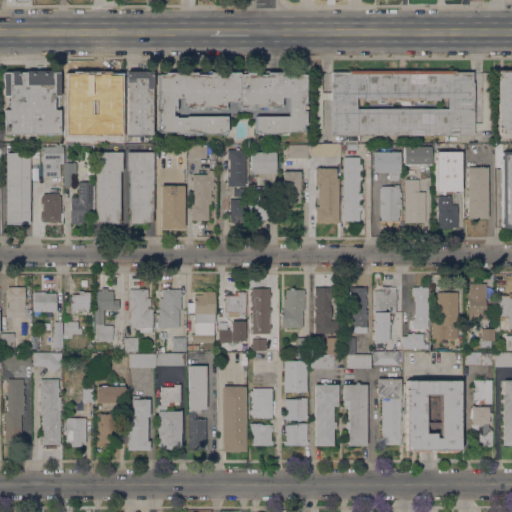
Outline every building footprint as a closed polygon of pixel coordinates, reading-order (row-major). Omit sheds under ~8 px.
[(87,90),(86,90),(86,96),(76,96),(76,98),(74,98),(74,99),(71,99),(71,98),(70,98),(70,69),(74,69),(74,65),(83,65),(83,69),(87,69),(87,90)] [(105,68),(105,65),(114,65),(114,69),(118,69),(118,89),(120,89),(120,93),(117,93),(117,97),(110,97),(110,90),(102,90),(102,68),(105,68)] [(511,133),(497,133),(497,69),(511,69),(511,133)] [(59,95),(53,95),(53,109),(59,109),(59,134),(51,134),(51,136),(43,136),(43,134),(36,134),(36,136),(29,136),(29,134),(17,134),(17,136),(11,136),(11,134),(3,134),(3,109),(8,109),(8,96),(2,96),(2,72),(10,72),(10,70),(19,70),(19,71),(25,71),(25,70),(52,70),(52,72),(59,72),(59,95)] [(305,130),(302,130),(302,132),(287,132),(287,135),(279,135),(279,133),(262,133),(262,135),(254,135),(254,116),(287,116),(287,98),(280,98),(280,107),(274,107),(274,109),(259,109),(259,107),(252,107),(252,109),(237,109),(237,102),(225,102),(225,109),(210,109),(210,107),(204,107),(204,109),(189,109),(189,107),(182,107),(182,98),(176,98),(176,110),(172,110),(172,115),(175,115),(175,117),(185,117),(185,115),(226,115),(226,135),(218,135),(218,134),(201,134),(201,135),(193,135),(193,133),(190,133),(190,135),(182,135),(182,134),(175,134),(175,132),(160,132),(160,130),(157,130),(157,74),(159,74),(159,70),(200,70),(200,74),(204,74),(204,71),(253,71),(253,74),(262,74),(262,70),(303,70),(303,74),(305,74),(305,130)] [(151,134),(126,134),(126,83),(126,71),(152,71),(152,88),(151,88),(151,134)] [(329,135),(329,99),(329,92),(329,82),(330,82),(330,71),(349,71),(349,73),(453,73),(453,71),(471,71),(471,81),(472,81),(473,123),(473,129),(473,134),(329,135)] [(321,129),(310,129),(310,72),(321,72),(321,92),(321,99),(321,129)] [(480,72),(491,72),(491,129),(481,129),(481,122),(480,72)] [(103,97),(103,107),(102,107),(102,114),(94,114),(94,107),(93,107),(93,97),(103,97)] [(90,109),(90,133),(80,133),(80,126),(77,126),(77,124),(73,124),(73,116),(76,116),(76,109),(90,109)] [(66,131),(66,129),(73,129),(73,131),(79,131),(80,143),(62,143),(62,131),(66,131)] [(41,146),(54,146),(54,144),(60,144),(60,146),(62,146),(62,162),(62,164),(59,164),(59,176),(41,176),(41,146)] [(187,157),(187,144),(205,144),(205,157),(187,157)] [(307,144),(307,157),(287,157),(287,144),(307,144)] [(339,150),(339,155),(309,156),(309,144),(339,144),(339,150)] [(430,146),(430,164),(427,164),(427,163),(424,163),(424,164),(418,164),(418,165),(415,165),(415,164),(410,164),(410,165),(402,165),(403,145),(430,146)] [(244,186),(238,186),(238,187),(235,187),(235,186),(226,186),(226,185),(225,185),(225,180),(226,180),(226,177),(228,177),(228,159),(226,159),(226,154),(226,151),(226,149),(235,149),(235,148),(238,148),(238,149),(244,149),(244,186)] [(152,151),(152,211),(151,211),(151,222),(143,222),(143,223),(127,223),(127,171),(125,171),(125,152),(152,151)] [(274,151),(274,152),(275,152),(275,154),(274,154),(274,161),(276,161),(276,163),(274,163),(274,166),(276,166),(276,169),(275,169),(275,173),(249,173),(249,169),(248,169),(248,167),(249,167),(249,164),(248,164),(248,161),(249,161),(249,154),(248,154),(248,153),(249,153),(249,151),(274,151)] [(399,151),(399,172),(398,172),(398,180),(387,180),(387,172),(372,172),(372,151),(399,151)] [(460,152),(460,193),(454,193),(454,190),(450,190),(450,193),(444,193),(445,190),(441,190),(441,193),(434,193),(435,151),(460,152)] [(511,228),(507,228),(503,228),(503,227),(501,227),(501,151),(511,151),(511,228)] [(29,152),(29,224),(5,224),(5,152),(29,152)] [(121,171),(119,171),(119,223),(103,223),(103,222),(95,222),(95,211),(94,211),(94,152),(121,152),(121,171)] [(358,156),(358,163),(360,164),(360,170),(358,170),(358,174),(360,174),(360,181),(358,181),(358,192),(361,192),(361,198),(358,198),(358,204),(361,204),(361,210),(358,210),(358,220),(353,220),(353,222),(349,222),(349,221),(342,221),(342,197),(341,197),(341,194),(342,194),(342,178),(341,178),(341,175),(342,175),(342,168),(341,168),(341,166),(342,166),(342,156),(358,156)] [(62,162),(75,162),(75,173),(71,173),(71,186),(62,186),(62,164),(62,162)] [(486,166),(487,218),(466,218),(466,166),(486,166)] [(334,168),(334,175),(336,175),(336,178),(337,178),(336,223),(314,222),(314,221),(312,221),(312,218),(314,218),(314,216),(312,216),(312,210),(314,210),(314,206),(317,206),(317,184),(313,184),(314,183),(312,183),(312,177),(313,177),(313,175),(313,170),(314,170),(314,168),(334,168)] [(212,175),(214,175),(214,179),(213,179),(212,182),(214,182),(214,186),(212,185),(212,190),(210,190),(210,196),(212,196),(212,200),(210,200),(210,205),(208,205),(207,220),(200,219),(200,222),(195,222),(195,219),(190,219),(190,211),(189,211),(189,208),(190,208),(190,203),(192,203),(193,190),(190,190),(191,174),(206,174),(206,172),(207,172),(207,169),(213,170),(212,175)] [(281,171),(299,171),(299,176),(301,176),(301,190),(299,190),(299,203),(295,203),(295,204),(290,204),(290,203),(286,203),(286,204),(283,204),(283,203),(283,187),(285,187),(285,185),(281,185),(281,171)] [(418,178),(418,191),(424,191),(424,222),(403,222),(403,178),(418,178)] [(90,181),(90,205),(85,205),(85,222),(78,222),(78,223),(69,223),(69,197),(77,197),(77,181),(90,181)] [(379,187),(379,186),(393,186),(393,184),(398,184),(397,188),(398,188),(399,188),(399,191),(401,191),(400,197),(398,197),(398,198),(400,198),(400,209),(398,209),(398,217),(397,217),(397,220),(380,220),(380,216),(378,216),(378,187),(379,187)] [(183,227),(159,227),(159,185),(183,185),(183,227)] [(263,223),(248,223),(247,186),(269,186),(270,219),(263,219),(263,223)] [(232,196),(232,187),(246,188),(246,196),(232,196)] [(58,193),(58,194),(62,194),(62,208),(59,208),(59,220),(58,220),(58,222),(41,222),(41,218),(39,218),(39,212),(41,212),(41,203),(39,203),(39,197),(41,197),(41,193),(58,193)] [(451,195),(451,204),(456,204),(456,218),(451,218),(451,221),(437,221),(436,195),(451,195)] [(228,199),(246,199),(246,222),(234,222),(234,221),(233,221),(230,221),(228,221),(228,199)] [(485,317),(467,317),(467,283),(485,283),(485,317)] [(427,295),(427,298),(427,328),(411,328),(411,320),(411,318),(413,318),(413,295),(411,295),(411,287),(418,287),(418,285),(421,285),(421,287),(427,287),(427,295)] [(389,286),(389,290),(395,290),(395,312),(387,312),(387,342),(373,341),(373,312),(373,306),(374,306),(374,290),(380,290),(380,286),(389,286)] [(23,287),(23,291),(24,291),(24,300),(25,300),(25,305),(23,305),(23,308),(26,308),(26,317),(6,317),(6,307),(7,307),(7,301),(6,301),(6,291),(7,291),(7,287),(23,287)] [(330,287),(330,294),(328,294),(328,305),(330,305),(330,306),(331,306),(332,309),(330,309),(330,317),(329,317),(329,320),(339,320),(339,333),(313,333),(313,310),(315,310),(315,306),(313,306),(313,298),(315,298),(315,294),(313,294),(313,287),(330,287)] [(365,306),(364,306),(364,309),(365,309),(365,318),(364,318),(364,321),(365,321),(365,332),(353,333),(353,337),(354,337),(354,338),(355,338),(355,347),(354,347),(354,353),(341,353),(341,318),(348,318),(348,287),(365,287),(365,294),(364,294),(364,298),(365,298),(365,306)] [(94,324),(93,324),(93,302),(94,302),(95,290),(100,291),(100,288),(106,288),(106,290),(112,290),(112,299),(118,299),(118,309),(114,309),(113,310),(109,310),(109,309),(103,309),(103,310),(105,310),(105,312),(103,312),(103,324),(112,325),(112,341),(109,340),(109,342),(105,342),(105,341),(94,341),(94,324)] [(268,288),(268,293),(270,293),(270,296),(268,296),(268,308),(270,308),(270,311),(268,311),(268,325),(270,325),(270,333),(251,333),(251,329),(249,329),(249,326),(251,326),(251,323),(249,323),(249,321),(251,321),(251,315),(249,315),(249,313),(251,313),(251,310),(249,310),(249,307),(251,307),(251,300),(250,300),(250,298),(251,298),(251,295),(249,295),(249,292),(251,292),(251,288),(268,288)] [(149,308),(151,308),(152,327),(151,327),(151,332),(139,332),(138,327),(130,327),(130,310),(128,310),(128,296),(127,296),(127,293),(128,293),(128,289),(146,289),(147,298),(149,298),(149,308)] [(180,289),(180,293),(181,293),(181,296),(180,296),(180,310),(178,310),(178,327),(163,327),(163,328),(160,328),(160,327),(157,327),(157,328),(154,328),(154,322),(156,322),(156,308),(158,308),(158,298),(161,298),(161,289),(180,289)] [(303,289),(303,293),(304,293),(304,295),(303,295),(303,310),(301,310),(301,327),(286,327),(286,328),(284,328),(284,327),(280,327),(280,308),(282,308),(282,298),(284,298),(284,289),(303,289)] [(89,292),(89,309),(76,309),(76,312),(69,311),(69,302),(71,302),(71,294),(78,294),(78,290),(82,290),(82,292),(89,292)] [(44,291),(44,293),(55,293),(55,311),(32,311),(32,291),(44,291)] [(186,302),(192,302),(192,296),(192,294),(201,294),(201,291),(214,291),(214,322),(213,322),(213,342),(202,342),(202,343),(199,343),(199,342),(190,342),(190,333),(193,333),(193,322),(193,319),(192,319),(192,315),(192,312),(186,312),(186,302)] [(245,291),(244,314),(237,314),(237,316),(223,316),(224,295),(233,295),(233,291),(245,291)] [(457,291),(456,325),(450,325),(450,326),(447,326),(447,325),(444,325),(444,338),(430,338),(430,321),(435,321),(435,291),(457,291)] [(506,317),(496,317),(496,295),(507,295),(507,293),(511,293),(511,328),(506,328),(506,320),(506,317)] [(228,329),(228,323),(229,323),(229,320),(244,321),(244,340),(237,340),(237,342),(217,342),(217,322),(226,322),(225,329),(228,329)] [(61,347),(52,347),(52,332),(53,332),(53,321),(61,321),(61,347)] [(77,321),(76,328),(80,328),(80,334),(71,333),(70,339),(63,339),(63,334),(62,334),(62,321),(77,321)] [(493,328),(493,341),(480,340),(480,328),(493,328)] [(406,336),(406,333),(410,333),(410,332),(413,332),(413,333),(422,333),(422,341),(423,341),(423,343),(426,343),(426,348),(401,348),(401,336),(406,336)] [(0,333),(13,333),(13,350),(0,350),(0,333)] [(124,351),(123,351),(123,350),(111,350),(112,342),(113,342),(113,339),(123,339),(123,337),(124,337),(124,351)] [(137,337),(137,351),(124,351),(124,337),(137,337)] [(160,351),(160,349),(165,349),(165,337),(171,337),(185,337),(185,350),(165,350),(165,351),(160,351)] [(308,337),(307,349),(295,349),(296,337),(308,337)] [(339,337),(339,353),(325,353),(325,337),(339,337)] [(264,338),(264,350),(251,350),(251,347),(248,347),(248,339),(264,338)] [(24,345),(24,343),(28,343),(29,349),(26,349),(26,350),(17,351),(16,346),(24,345)] [(30,351),(30,365),(20,365),(19,364),(9,371),(2,360),(15,352),(30,351)] [(154,352),(160,352),(160,351),(165,351),(165,352),(184,352),(184,365),(154,365),(154,353),(154,352)] [(371,351),(397,351),(397,364),(371,364),(371,351)] [(480,352),(491,352),(490,364),(463,364),(463,351),(480,352)] [(511,351),(511,366),(494,366),(494,352),(511,351)] [(61,364),(51,374),(43,365),(32,365),(32,352),(49,352),(61,364)] [(154,365),(154,367),(128,367),(128,353),(154,353),(154,365)] [(332,354),(332,368),(309,368),(309,354),(332,354)] [(369,354),(370,368),(347,368),(347,355),(369,354)] [(264,359),(264,382),(252,382),(252,360),(264,359)] [(306,391),(283,391),(283,360),(306,360),(306,391)] [(205,409),(200,409),(200,413),(195,413),(195,419),(204,419),(204,441),(205,441),(205,448),(204,448),(204,450),(187,450),(187,409),(187,365),(205,365),(205,409)] [(386,378),(386,377),(390,377),(390,378),(400,378),(399,412),(400,412),(400,415),(399,434),(400,434),(400,438),(400,444),(381,444),(381,442),(379,442),(379,437),(380,437),(381,396),(376,396),(377,394),(375,394),(375,378),(386,378)] [(4,411),(6,410),(6,378),(22,378),(22,384),(24,384),(24,390),(22,390),(22,402),(24,402),(24,406),(22,406),(22,414),(20,414),(20,434),(21,434),(21,438),(4,438),(4,411)] [(57,379),(57,400),(58,400),(58,403),(57,403),(57,411),(59,411),(59,420),(60,420),(60,422),(59,422),(59,432),(60,432),(60,435),(59,435),(59,444),(40,444),(41,414),(39,414),(39,412),(39,406),(37,406),(37,402),(38,402),(39,388),(37,388),(37,385),(38,385),(38,378),(57,379)] [(490,379),(490,403),(492,403),(491,412),(491,416),(488,416),(488,427),(488,428),(490,428),(490,429),(492,429),(491,446),(474,446),(474,432),(471,432),(471,426),(470,426),(470,423),(471,423),(471,410),(470,410),(470,406),(481,406),(481,403),(472,403),(473,379),(490,379)] [(511,445),(502,445),(502,394),(500,394),(500,388),(502,388),(502,380),(511,379),(511,445)] [(445,451),(445,450),(440,450),(440,451),(434,451),(434,449),(428,449),(428,451),(413,451),(413,450),(405,450),(405,380),(459,380),(459,449),(456,449),(456,451),(445,451)] [(118,386),(118,382),(123,382),(123,386),(124,386),(124,388),(125,388),(125,393),(124,393),(124,402),(94,402),(95,386),(118,386)] [(337,406),(332,406),(332,421),(334,421),(334,428),(332,428),(332,445),(313,445),(314,384),(321,384),(321,382),(324,382),(324,384),(337,384),(337,406)] [(354,384),(354,382),(358,382),(357,384),(365,384),(365,445),(347,445),(347,428),(344,428),(344,421),(347,421),(347,406),(342,406),(342,384),(354,384)] [(179,402),(177,401),(177,403),(173,403),(173,402),(172,402),(172,406),(163,406),(163,410),(178,410),(180,410),(180,432),(179,432),(179,449),(156,449),(157,428),(156,428),(156,404),(159,404),(160,401),(158,401),(158,399),(159,399),(160,393),(158,393),(159,391),(160,391),(160,387),(173,387),(173,384),(179,384),(179,402)] [(244,386),(244,451),(221,451),(220,386),(244,386)] [(271,387),(271,417),(251,417),(251,414),(249,414),(249,409),(251,409),(251,408),(250,408),(250,404),(251,404),(251,402),(250,402),(250,396),(249,396),(249,391),(251,391),(251,387),(271,387)] [(92,388),(92,400),(85,400),(85,402),(81,402),(81,388),(92,388)] [(148,399),(148,416),(146,416),(145,440),(148,440),(148,450),(126,450),(126,414),(130,414),(131,395),(137,395),(137,398),(148,399)] [(306,397),(306,415),(307,415),(307,418),(306,418),(306,420),(284,419),(282,419),(282,415),(285,415),(285,406),(284,406),(284,398),(294,398),(294,397),(306,397)] [(118,413),(118,446),(95,446),(95,413),(118,413)] [(85,417),(85,442),(80,442),(80,446),(70,446),(70,442),(65,442),(65,417),(85,417)] [(271,431),(270,431),(270,441),(272,441),(272,445),(270,445),(249,445),(249,423),(261,423),(261,424),(271,424),(271,431)] [(293,424),(293,423),(306,423),(306,441),(307,441),(307,443),(306,443),(306,445),(284,445),(284,444),(282,444),(282,441),(284,441),(284,431),(283,431),(283,424),(293,424)]
